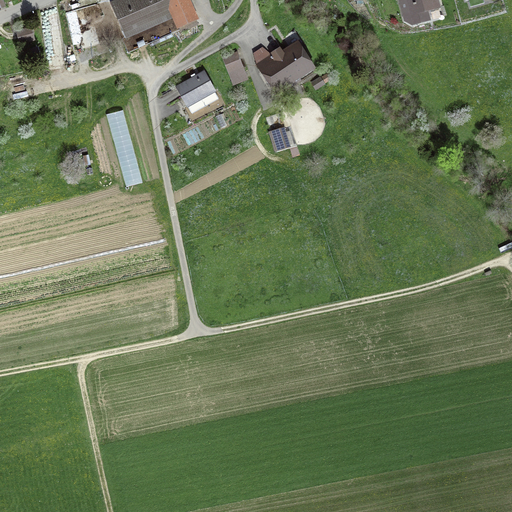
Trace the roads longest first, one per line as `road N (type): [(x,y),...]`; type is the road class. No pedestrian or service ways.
road 1 (track): [(0,374),(396,295),(511,256)]
road 2 (track): [(196,334),(150,97)]
road 3 (track): [(89,356),(83,390),(108,511)]
road 4 (residential): [(150,97),(164,77),(240,32),(254,13),(251,0)]
